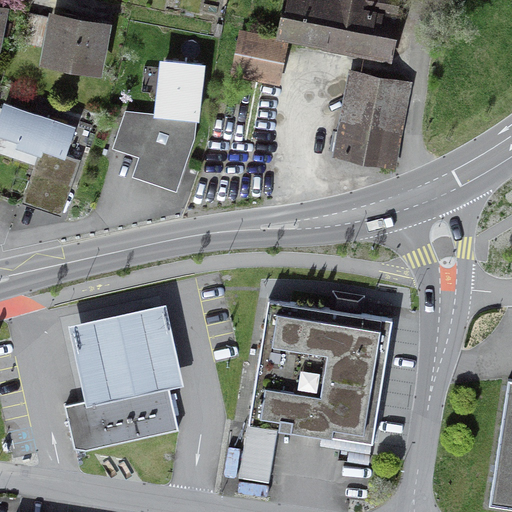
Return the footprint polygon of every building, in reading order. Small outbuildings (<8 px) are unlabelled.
[(327,0),(327,4),(308,0),(285,0),(279,36),(388,56),(396,18),(391,17),(394,0),(327,0)] [(47,18),(27,14),(21,43),(41,48),(47,18)] [(75,17),(59,14),(50,60),(90,67),(97,30),(73,25),(75,17)] [(237,41),(232,67),(273,75),(278,49),(237,41)] [(139,158),(132,177),(176,192),(195,139),(196,123),(199,123),(205,65),(160,61),(155,114),(125,111),(112,149),(139,158)] [(328,152),(394,164),(409,85),(358,75),(347,132),(332,129),(328,152)] [(79,162),(65,157),(74,128),(5,105),(0,119),(0,135),(17,141),(15,147),(37,154),(21,204),(60,217),(79,162)] [(247,424),(371,444),(391,319),(267,299),(247,424)] [(58,327),(76,409),(166,389),(173,387),(155,306),(58,327)] [(511,380),(506,380),(487,506),(511,510),(511,380)] [(73,454),(84,456),(176,435),(166,389),(76,409),(63,411),(73,454)]
